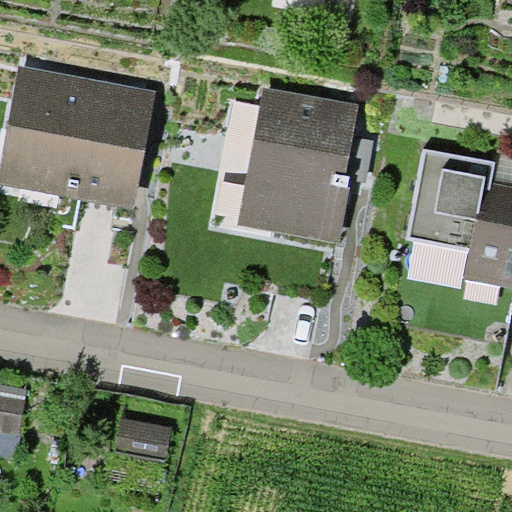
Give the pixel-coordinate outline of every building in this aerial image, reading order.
[(326,0),(325,13),(346,16),(348,0),(326,0)] [(133,202),(154,89),(22,65),(1,178),(133,202)] [(357,101),(263,85),(240,220),(334,236),(344,177),(367,181),(374,140),(351,136),(357,101)] [(470,245),(464,280),(511,288),(511,182),(490,178),(493,161),(418,148),(403,233),(470,245)] [(0,385),(0,457),(12,459),(26,391),(0,385)] [(118,416),(111,453),(161,462),(168,425),(118,416)]
